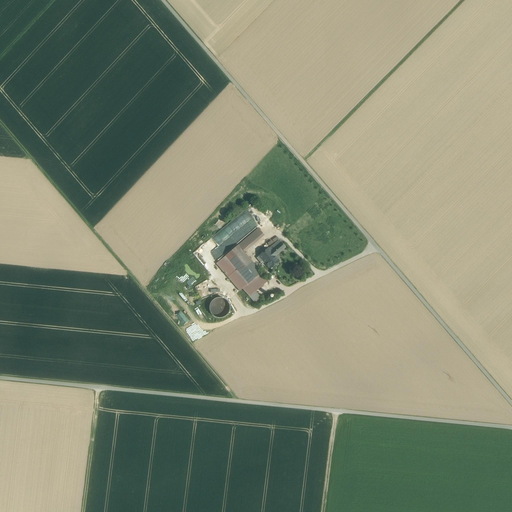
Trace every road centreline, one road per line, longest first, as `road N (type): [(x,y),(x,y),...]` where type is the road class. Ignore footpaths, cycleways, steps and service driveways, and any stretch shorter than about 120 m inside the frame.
road 1 (unclassified): [(511,404),(162,0)]
road 2 (unclassified): [(511,428),(0,378)]
road 3 (track): [(0,122),(191,343)]
road 4 (track): [(303,162),(463,0)]
road 5 (unknown): [(255,266),(283,290),(374,245)]
road 6 (track): [(238,306),(191,343),(239,401)]
road 7 (track): [(97,387),(82,511)]
